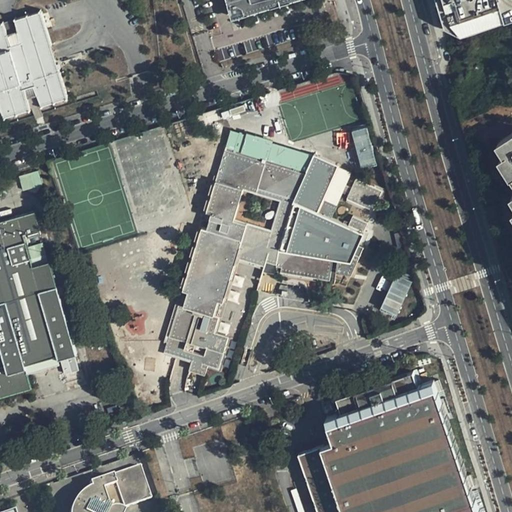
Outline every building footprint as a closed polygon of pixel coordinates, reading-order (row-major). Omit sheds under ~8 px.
[(227,0),(229,6),(237,3),(242,7),(244,14),(278,3),(279,0),(283,0),(286,1),(289,0),(227,0)] [(465,34),(511,17),(511,0),(440,0),(448,27),(465,34)] [(0,104),(3,103),(7,115),(32,107),(30,95),(40,93),(43,103),(70,95),(42,9),(17,17),(19,27),(9,31),(5,20),(0,22),(0,104)] [(308,33),(304,22),(293,25),(296,36),(308,33)] [(279,120),(256,125),(259,135),(282,131),(279,120)] [(364,165),(379,161),(368,123),(353,128),(364,165)] [(246,144),(244,154),(261,156),(263,147),(246,144)] [(178,304),(163,350),(190,358),(187,369),(203,373),(207,357),(224,359),(233,323),(219,319),(215,307),(219,292),(228,289),(239,251),(331,275),(335,262),(355,268),(366,219),(349,215),(347,222),(318,210),(334,162),(312,152),(304,168),(225,151),(208,218),(234,222),(244,189),(277,198),(270,227),(208,218),(205,228),(199,228),(178,287),(188,293),(183,305),(178,304)] [(22,173),(24,188),(44,185),(41,170),(22,173)] [(379,186),(352,177),(343,193),(371,206),(379,186)] [(36,212),(0,222),(0,397),(30,389),(25,369),(76,355),(51,266),(34,270),(24,237),(41,231),(36,212)] [(384,306),(401,312),(413,277),(396,271),(384,306)] [(294,459),(314,511),(474,511),(438,417),(425,384),(424,382),(409,387),(404,374),(329,403),(334,416),(320,422),(329,445),(294,459)] [(430,382),(425,384),(438,417),(442,415),(430,382)] [(153,498),(139,464),(108,475),(93,482),(75,499),(69,510),(68,511),(126,511),(126,507),(153,498)]
